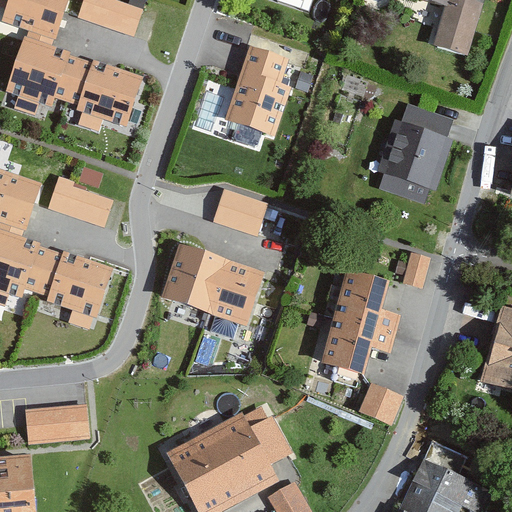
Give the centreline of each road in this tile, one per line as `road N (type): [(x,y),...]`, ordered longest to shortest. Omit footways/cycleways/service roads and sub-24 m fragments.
road 1 (residential): [(205,0),(140,198),(145,277),(126,339),(111,362),(87,372),(0,381)]
road 2 (residential): [(357,511),(425,376),(454,249)]
road 3 (residential): [(454,249),(511,61)]
